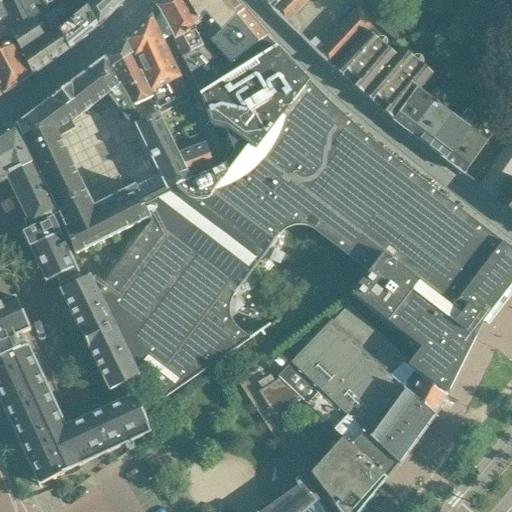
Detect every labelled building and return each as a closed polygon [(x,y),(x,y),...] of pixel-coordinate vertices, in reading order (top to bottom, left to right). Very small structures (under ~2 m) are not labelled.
[(18,1),(17,0),(0,0),(0,6),(11,33),(29,21),(18,1)] [(17,0),(18,1),(29,21),(11,33),(17,45),(22,55),(57,31),(69,21),(61,9),(72,4),(69,0),(17,0)] [(69,0),(72,4),(61,9),(69,21),(70,21),(86,8),(83,0),(69,0)] [(91,0),(85,4),(86,8),(97,27),(125,0),(91,0)] [(201,45),(193,28),(200,23),(185,0),(165,0),(160,6),(162,11),(175,40),(180,53),(201,45)] [(244,11),(234,0),(185,0),(200,23),(203,20),(200,17),(204,12),(216,26),(206,34),(210,42),(244,11)] [(263,0),(270,8),(272,9),(281,0),(263,0)] [(292,17),(309,0),(281,0),(272,9),(292,30),(299,24),(292,17)] [(11,33),(0,6),(0,40),(10,37),(14,46),(17,45),(11,33)] [(97,27),(86,8),(70,21),(82,40),(97,27)] [(376,24),(376,23),(359,8),(323,47),(316,40),(309,47),(333,69),(376,24)] [(232,65),(267,38),(268,37),(245,12),(212,42),(211,42),(232,65)] [(412,42),(382,16),(376,23),(376,24),(333,69),(339,74),(362,95),(412,42)] [(181,78),(151,18),(126,42),(139,72),(140,72),(141,75),(140,76),(143,83),(142,84),(153,106),(156,116),(159,115),(189,101),(181,78)] [(82,40),(70,21),(69,21),(57,31),(69,50),(82,40)] [(69,50),(57,31),(22,55),(33,76),(69,50)] [(0,87),(4,95),(30,77),(14,46),(10,37),(0,40),(0,87)] [(142,232),(97,292),(138,378),(154,406),(224,358),(223,357),(216,305),(234,282),(284,216),(287,216),(313,212),(378,262),(352,295),(422,349),(408,366),(414,370),(447,395),(448,395),(476,338),(475,338),(467,332),(464,329),(469,323),(472,325),(478,317),(489,325),(511,294),(511,251),(502,243),(502,244),(326,109),(323,113),(312,104),(298,93),(298,92),(299,91),(299,90),(299,89),(300,89),(300,88),(300,87),(300,86),(301,86),(301,85),(301,84),(301,83),(301,82),(302,82),(302,81),(302,80),(302,79),(302,78),(303,77),(304,77),(267,38),(232,65),(226,70),(225,70),(228,73),(197,88),(212,126),(226,130),(237,161),(214,170),(213,167),(212,168),(189,176),(191,179),(167,190),(160,175),(134,188),(148,218),(153,227),(142,232)] [(139,72),(126,42),(105,60),(119,84),(120,84),(133,106),(142,123),(156,116),(153,106),(142,84),(143,83),(140,76),(141,75),(140,72),(139,72)] [(440,66),(412,42),(362,95),(381,111),(393,121),(417,89),(420,91),(436,78),(437,79),(451,63),(447,59),(440,66)] [(205,47),(183,58),(197,88),(228,73),(225,70),(226,70),(205,47)] [(52,100),(17,127),(77,254),(79,253),(95,246),(148,218),(134,188),(93,209),(59,138),(73,130),(69,124),(75,120),(79,117),(107,95),(109,97),(107,98),(130,128),(136,127),(160,175),(167,190),(191,179),(189,176),(178,155),(159,115),(156,116),(142,123),(133,106),(120,84),(119,84),(105,60),(70,87),(69,86),(65,89),(60,93),(56,96),(51,99),(52,100)] [(436,104),(449,88),(446,85),(440,92),(436,89),(428,98),(420,91),(417,89),(393,121),(401,127),(411,135),(435,103),(436,104)] [(429,149),(453,117),(446,111),(453,102),(448,98),(453,91),(449,88),(436,104),(435,103),(411,135),(429,149)] [(468,128),(480,112),(476,109),(471,116),(467,112),(460,122),(453,117),(429,149),(446,162),(470,130),(468,128)] [(487,143),(476,135),(483,125),(478,121),(483,115),(480,112),(468,128),(470,130),(446,162),(464,175),(487,143)] [(57,216),(16,128),(0,138),(0,183),(8,180),(31,229),(57,216)] [(498,202),(511,182),(511,141),(478,186),(498,202)] [(205,146),(178,155),(189,176),(212,168),(213,167),(205,146)] [(66,234),(58,216),(31,229),(22,234),(45,284),(56,279),(59,287),(88,272),(79,253),(77,254),(76,255),(66,234)] [(138,378),(97,292),(90,276),(61,290),(61,292),(81,333),(81,334),(82,335),(88,348),(89,349),(109,391),(109,390),(110,392),(138,378)] [(66,426),(23,334),(30,331),(15,298),(0,305),(0,402),(38,486),(84,465),(83,465),(151,434),(133,395),(66,426)] [(332,320),(291,363),(321,391),(349,417),(398,465),(399,466),(399,465),(400,465),(435,417),(435,416),(391,378),(404,363),(407,360),(349,305),(333,322),(332,320)] [(398,465),(349,417),(291,363),(278,377),(341,436),(340,437),(350,446),(361,458),(362,456),(387,479),(398,465)] [(446,396),(413,371),(414,370),(408,366),(404,363),(391,378),(435,416),(446,396)] [(279,379),(259,392),(273,414),(277,421),(282,428),(286,436),(304,464),(311,459),(309,456),(309,455),(294,431),(289,424),(285,416),(281,409),(299,398),(279,379)] [(309,455),(309,456),(311,459),(316,468),(311,474),(328,497),(338,509),(339,511),(360,511),(387,479),(362,456),(361,458),(350,446),(340,437),(332,430),(309,455)] [(325,511),(317,501),(305,482),(263,511),(325,511)]
